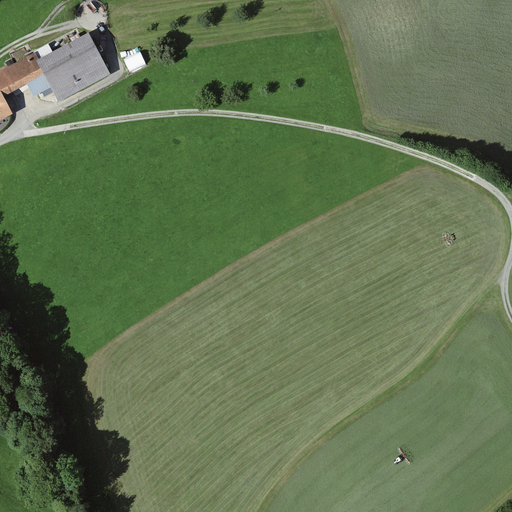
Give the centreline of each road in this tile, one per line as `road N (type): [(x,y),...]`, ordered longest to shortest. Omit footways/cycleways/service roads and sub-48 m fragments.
road 1 (track): [(0,143),(195,113),(374,141),(496,191),(511,218)]
road 2 (track): [(504,278),(426,370),(307,451),(268,511)]
